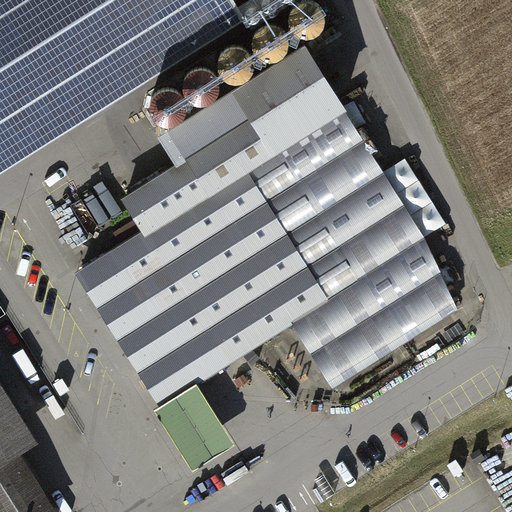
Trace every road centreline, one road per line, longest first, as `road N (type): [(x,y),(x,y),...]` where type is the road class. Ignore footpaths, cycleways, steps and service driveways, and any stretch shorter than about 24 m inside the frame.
road 1 (track): [(511,327),(363,0)]
road 2 (residential): [(102,511),(93,388)]
